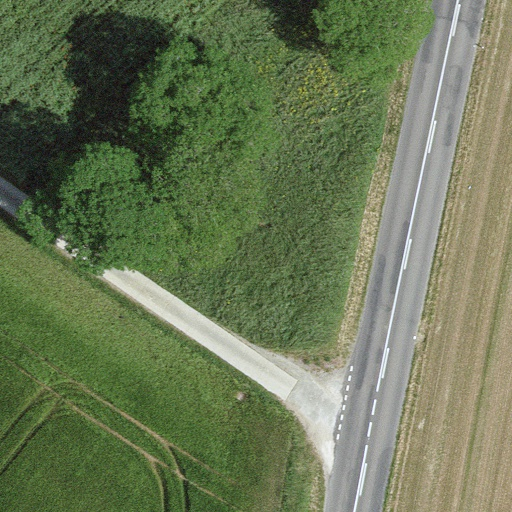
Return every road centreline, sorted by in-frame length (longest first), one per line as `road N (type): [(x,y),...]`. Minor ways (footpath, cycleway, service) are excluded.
road 1 (tertiary): [(353,511),(458,0)]
road 2 (track): [(369,434),(0,191)]
